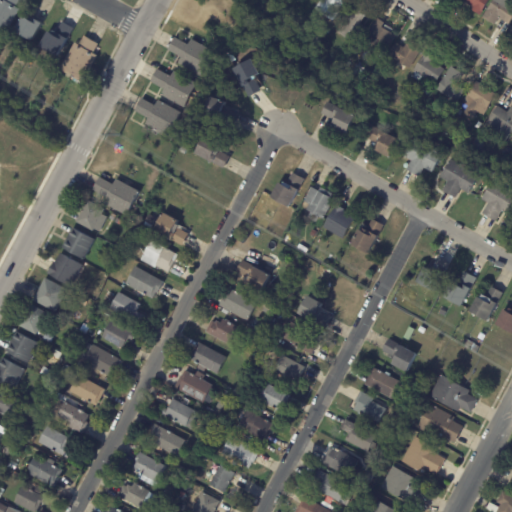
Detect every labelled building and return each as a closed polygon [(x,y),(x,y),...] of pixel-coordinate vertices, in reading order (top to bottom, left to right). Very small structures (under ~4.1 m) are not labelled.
[(23,0),(20,7),(24,10),(9,36),(0,31),(0,0),(23,0)] [(343,0),(342,3),(343,4),(340,8),(341,9),(337,15),(336,14),(331,22),(313,11),(320,0),(343,0)] [(487,0),(479,14),(474,11),(473,13),(468,9),(469,7),(458,0),(487,0)] [(511,17),(507,25),(497,19),(492,27),(480,19),(492,0),(507,0),(511,2),(511,6),(511,8),(511,17)] [(366,13),(368,14),(361,26),(367,31),(358,46),(339,34),(357,7),(366,13)] [(32,20),(37,22),(38,19),(46,23),(37,41),(18,31),(26,16),(32,20)] [(377,20),(383,24),(380,29),(394,38),(384,54),(369,44),(373,37),(367,33),(376,19),(377,20)] [(75,28),(77,29),(71,39),(73,40),(63,58),(45,48),(54,32),(59,35),(60,32),(59,32),(65,22),(75,28)] [(89,37),(102,45),(97,54),(101,56),(85,84),(74,78),(76,75),(64,68),(78,43),(82,45),(87,37),(89,37)] [(176,40),(186,46),(190,41),(213,53),(200,78),(176,65),(179,59),(166,51),(173,38),(176,40)] [(417,45),(421,47),(407,70),(403,68),(400,74),(383,64),(387,57),(386,57),(394,44),(402,49),(408,40),(417,45)] [(429,52),(435,56),(431,63),(443,71),(433,86),(422,78),(419,83),(411,78),(414,73),(412,72),(426,51),(429,52)] [(253,77),(248,80),(249,83),(253,81),(259,92),(248,99),(241,88),(240,89),(230,71),(249,60),(257,75),(253,77)] [(462,76),(455,86),(464,93),(456,104),(435,89),(452,66),(463,74),(462,76)] [(159,72),(169,77),(171,72),(195,86),(182,110),(158,97),(162,91),(148,83),(155,70),(159,72)] [(352,70),(363,76),(359,82),(349,77),(352,70)] [(478,85),(495,96),(481,117),(461,104),(475,83),(478,85)] [(417,91),(420,86),(430,92),(427,97),(417,91)] [(225,106),(222,113),(226,114),(228,109),(240,114),(234,128),(204,115),(211,97),(226,104),(225,106)] [(141,99),(154,107),(157,101),(180,114),(166,138),(144,125),(147,120),(133,112),(140,99),(141,99)] [(355,118),(346,137),(331,130),(334,122),(322,116),(328,103),(341,109),(340,111),(355,118)] [(511,108),(511,130),(504,143),(486,131),(490,125),(486,122),(496,107),(506,113),(510,107),(511,108)] [(399,141),(390,159),(374,151),(378,144),(366,139),(373,126),(382,130),(382,132),(399,141)] [(216,149),(215,150),(230,159),(222,171),(211,164),(210,166),(191,155),(204,134),(219,143),(216,149)] [(480,142),(483,144),(478,152),(470,148),(475,139),(480,142)] [(423,170),(418,179),(404,172),(409,162),(402,158),(412,140),(441,156),(430,175),(423,170)] [(176,151),(179,146),(186,150),(183,155),(176,151)] [(505,147),(511,150),(509,156),(502,153),(505,147)] [(457,165),(476,176),(466,195),(459,191),(454,200),(441,192),(446,183),(438,179),(449,160),(457,165)] [(294,173),(305,179),(289,208),(269,196),(277,182),(285,186),(293,172),(294,173)] [(109,183),(113,185),(116,180),(139,192),(126,217),(103,205),(106,199),(92,191),(99,178),(109,183)] [(504,215),(500,213),(494,224),(480,216),(486,205),(480,201),(491,182),(507,191),(509,187),(511,188),(511,208),(507,217),(504,215)] [(313,189),(317,191),(319,188),(334,196),(321,219),(317,217),(314,222),(305,217),(308,212),(304,210),(308,204),(302,201),(310,187),(313,189)] [(85,228),(75,223),(86,201),(103,210),(100,215),(106,218),(98,233),(93,230),(92,232),(85,228)] [(338,207),(343,210),(342,212),(353,218),(341,239),(322,228),(335,205),(338,207)] [(175,221),(173,225),(187,233),(180,247),(149,230),(151,227),(142,222),(146,214),(155,218),(158,212),(175,221)] [(372,222),(373,222),(373,221),(385,227),(380,238),(378,237),(368,255),(350,245),(358,230),(361,232),(368,219),(372,222)] [(76,231),(95,241),(84,261),(63,249),(73,229),(76,231)] [(177,256),(173,262),(172,261),(166,273),(166,272),(163,277),(155,272),(157,268),(154,266),(153,268),(138,261),(148,241),(177,256)] [(273,270),(261,263),(264,258),(266,258),(269,253),(279,259),(273,270)] [(64,256),(82,266),(70,288),(46,275),(51,266),(52,267),(54,263),(55,264),(60,254),(64,256)] [(440,257),(449,261),(435,291),(416,282),(424,266),(432,270),(439,256),(440,257)] [(248,282),(249,280),(238,274),(244,263),(270,277),(260,295),(245,286),(248,282)] [(162,283),(156,294),(155,294),(152,300),(145,296),(145,297),(140,295),(140,294),(124,285),(134,267),(162,283)] [(465,273),(475,278),(460,306),(441,296),(449,281),(456,285),(463,272),(465,273)] [(67,291),(56,313),(34,302),(45,280),(67,291)] [(492,288),(503,293),(497,305),(495,304),(487,322),(468,312),(476,296),(479,298),(481,294),(486,296),(491,287),(492,288)] [(220,305),(225,295),(226,296),(230,289),(235,292),(257,304),(247,322),(219,306),(220,305)] [(137,310),(136,313),(144,317),(140,326),(109,309),(118,293),(140,305),(137,310)] [(71,299),(74,294),(81,299),(78,304),(71,299)] [(319,308),(317,310),(333,319),(326,331),(297,314),(307,297),(321,305),(319,308)] [(265,304),(272,308),(268,315),(261,311),(265,304)] [(43,321),(36,336),(19,327),(30,306),(47,315),(43,321)] [(511,334),(493,324),(501,309),(509,313),(511,307),(511,334)] [(86,319),(90,322),(84,331),(79,329),(86,319)] [(205,333),(211,322),(214,324),(216,322),(220,324),(222,320),(225,322),(225,321),(229,323),(232,325),(231,325),(238,329),(228,346),(205,333)] [(134,336),(130,342),(126,340),(120,349),(101,338),(110,322),(117,326),(118,326),(122,328),(121,329),(134,336)] [(309,341),(308,343),(316,347),(311,356),(281,339),(290,323),(309,333),(313,326),(323,332),(318,341),(311,337),(309,341)] [(420,327),(426,330),(423,335),(418,331),(420,327)] [(409,328),(414,330),(407,345),(402,342),(409,328)] [(38,344),(27,364),(5,352),(16,332),(38,344)] [(49,335),(53,337),(49,344),(42,340),(46,333),(49,335)] [(416,356),(405,373),(390,364),(394,358),(383,352),(390,340),(416,356)] [(465,340),(479,348),(476,353),(462,346),(465,340)] [(269,348),(268,350),(260,345),(261,342),(270,346),(269,348)] [(195,350),(198,343),(226,359),(217,375),(206,369),(203,373),(197,370),(199,366),(189,360),(193,354),(192,354),(195,350)] [(120,362),(111,379),(83,363),(93,346),(120,362)] [(71,357),(67,363),(62,361),(66,354),(71,357)] [(294,363),(304,368),(299,379),(295,377),(294,380),(292,379),(290,382),(285,379),(284,381),(277,377),(277,376),(272,374),(281,356),(294,363)] [(24,371),(14,391),(0,383),(0,362),(2,359),(24,371)] [(40,366),(47,370),(44,376),(37,372),(40,366)] [(366,383),(372,370),(384,376),(385,374),(390,376),(389,378),(400,384),(391,401),(364,387),(366,383)] [(195,375),(196,373),(204,377),(202,381),(212,387),(202,405),(173,389),(180,377),(180,378),(184,371),(194,377),(195,375)] [(103,390),(94,407),(67,392),(76,375),(103,390)] [(469,392),(467,395),(476,400),(469,414),(459,408),(457,412),(428,396),(440,375),(469,392)] [(287,396),(288,396),(279,412),(252,398),(262,381),(287,396)] [(54,392),(62,396),(58,402),(51,398),(54,392)] [(0,393),(18,403),(10,418),(0,413),(0,393)] [(378,425),(353,412),(356,405),(354,404),(360,393),(373,400),(372,403),(386,410),(378,425)] [(170,400),(198,414),(189,430),(158,414),(161,407),(165,409),(170,399),(170,400)] [(87,424),(81,434),(78,432),(77,433),(66,428),(68,424),(54,417),(62,402),(87,415),(84,422),(87,424)] [(453,418),(451,421),(462,427),(453,444),(442,438),(441,442),(415,428),(427,404),(453,418)] [(214,408),(219,411),(216,416),(211,414),(214,408)] [(270,431),(269,432),(269,433),(264,442),(236,426),(245,410),(263,420),(273,425),(270,431)] [(228,420),(224,425),(219,422),(222,417),(228,420)] [(347,422),(357,428),(358,427),(361,429),(375,437),(372,443),(376,445),(373,451),(368,449),(366,453),(345,442),(348,434),(340,430),(345,421),(347,422)] [(157,439),(158,439),(149,434),(154,425),(185,442),(176,458),(154,446),(157,439)] [(71,452),(67,460),(36,443),(45,426),(67,439),(63,446),(71,451),(71,452)] [(5,444),(8,437),(13,440),(10,447),(5,444)] [(259,453),(253,464),(252,463),(249,470),(241,466),(241,467),(237,465),(238,464),(221,455),(230,437),(259,452),(259,453)] [(444,460),(433,481),(425,476),(428,472),(424,470),(422,474),(400,462),(413,437),(437,450),(435,454),(444,460)] [(152,453),(155,447),(161,451),(158,456),(152,453)] [(342,454),(357,462),(348,478),(321,464),(330,447),(340,452),(342,454)] [(133,465),(134,465),(133,464),(134,461),(138,453),(166,468),(157,485),(131,470),(133,465)] [(60,470),(51,488),(24,473),(33,456),(60,470)] [(11,462),(17,465),(14,471),(8,467),(11,462)] [(234,475),(224,493),(209,485),(220,465),(235,473),(234,475)] [(420,484),(419,486),(427,491),(420,505),(410,499),(407,504),(379,488),(391,466),(421,483),(420,484)] [(319,483),(312,479),(316,470),(334,478),(333,479),(353,489),(344,506),(315,491),(319,483)] [(140,509),(116,496),(122,485),(125,487),(127,485),(131,488),(133,484),(149,493),(140,509)] [(167,484),(175,488),(170,498),(161,493),(166,484),(167,484)] [(184,486),(190,490),(188,494),(182,490),(184,486)] [(38,509),(36,511),(29,511),(13,504),(22,487),(34,493),(46,500),(43,506),(40,504),(38,509)] [(180,492),(185,495),(181,501),(176,498),(180,492)] [(489,511),(485,509),(488,503),(497,508),(499,505),(495,503),(501,492),(511,497),(511,511),(489,511)] [(219,503),(214,511),(192,511),(203,493),(220,501),(219,503)] [(329,511),(297,511),(304,499),(329,511)] [(395,511),(368,511),(375,501),(395,511)]
